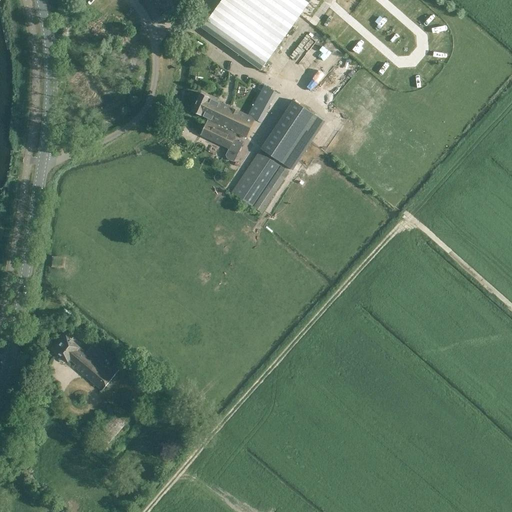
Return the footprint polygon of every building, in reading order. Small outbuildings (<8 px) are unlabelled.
[(144,0),(155,19),(171,11),(165,0),(144,0)] [(218,0),(202,22),(261,70),(285,37),(289,32),(309,0),(218,0)] [(248,115),(261,121),(276,91),(261,84),(258,89),(261,90),(248,115)] [(209,119),(237,132),(246,114),(202,93),(193,111),(209,119)] [(325,121),(293,99),(261,148),(293,169),(325,121)] [(236,135),(237,132),(209,119),(201,135),(231,149),(233,144),(238,146),(241,139),(236,137),(237,135),(236,135)] [(290,172),(261,152),(233,193),(262,214),(290,172)] [(51,257),(51,268),(65,268),(65,257),(51,257)] [(54,350),(103,391),(123,367),(88,338),(80,347),(66,336),(54,350)]
